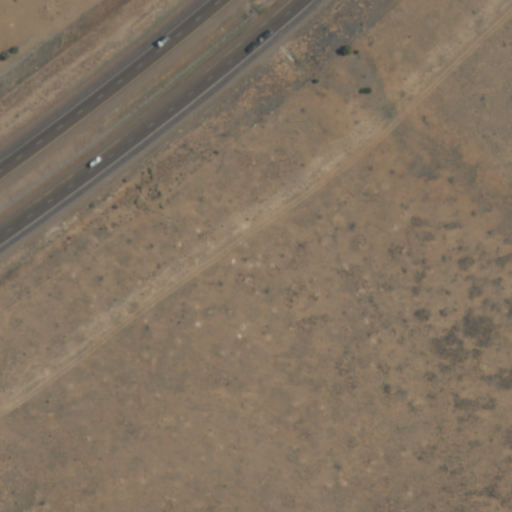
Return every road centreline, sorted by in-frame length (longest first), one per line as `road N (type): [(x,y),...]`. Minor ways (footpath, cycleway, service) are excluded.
road 1 (motorway): [(0,234),(155,122),(298,0)]
road 2 (motorway): [(221,0),(0,172)]
